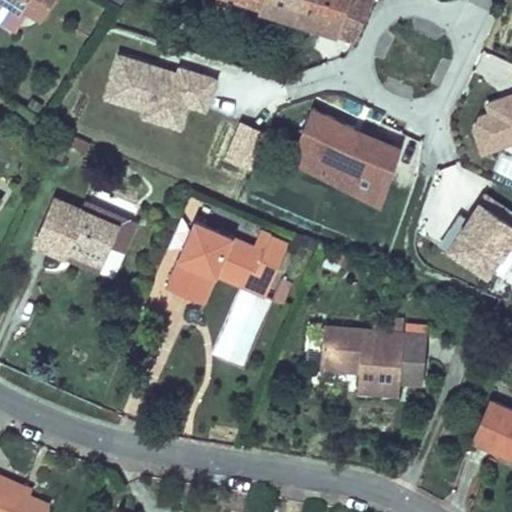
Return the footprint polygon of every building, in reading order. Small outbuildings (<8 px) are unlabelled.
[(27,6),(18,0),(0,0),(22,14),(27,6)] [(56,0),(31,0),(27,6),(46,19),(56,0)] [(260,0),(363,28),(376,0),(260,0)] [(214,94),(221,70),(186,59),(184,64),(125,45),(112,86),(151,99),(149,105),(186,118),(194,95),(196,88),(214,94)] [(480,110),(474,122),(482,148),(511,138),(511,87),(485,96),(487,107),(480,110)] [(211,101),(214,94),(196,88),(194,95),(211,101)] [(355,123),(313,104),(300,136),(343,153),(355,123)] [(67,129),(70,122),(60,117),(51,140),(60,145),(67,129)] [(88,130),(70,122),(67,129),(85,136),(88,130)] [(381,200),(402,143),(355,123),(343,153),(300,136),(289,161),(381,200)] [(84,190),(80,198),(54,186),(34,233),(61,246),(65,236),(100,252),(109,229),(116,213),(96,205),(100,197),(84,190)] [(511,243),(511,207),(482,191),(465,215),(456,208),(436,239),(492,277),(511,243)] [(96,205),(116,213),(109,229),(123,235),(134,212),(100,197),(96,205)] [(275,228),(261,222),(254,238),(194,214),(166,279),(192,290),(202,265),(212,270),(219,255),(270,279),(279,257),(264,251),(275,228)] [(264,251),(279,257),(289,235),(275,228),(264,251)] [(61,246),(95,261),(100,252),(65,236),(61,246)] [(219,255),(212,270),(264,293),(270,279),(219,255)] [(202,265),(192,290),(202,295),(212,270),(202,265)] [(278,288),(273,295),(282,301),(286,293),(278,288)] [(399,350),(401,325),(324,318),(320,357),(355,361),(354,370),(353,384),(396,387),(397,376),(420,377),(422,352),(399,350)] [(399,350),(422,352),(424,327),(401,325),(399,350)] [(319,368),(354,370),(355,361),(320,357),(319,368)] [(511,401),(491,392),(470,433),(511,453),(511,401)] [(0,470),(0,511),(42,511),(48,499),(27,490),(20,487),(23,480),(0,470)] [(23,480),(20,487),(27,490),(30,483),(23,480)]
